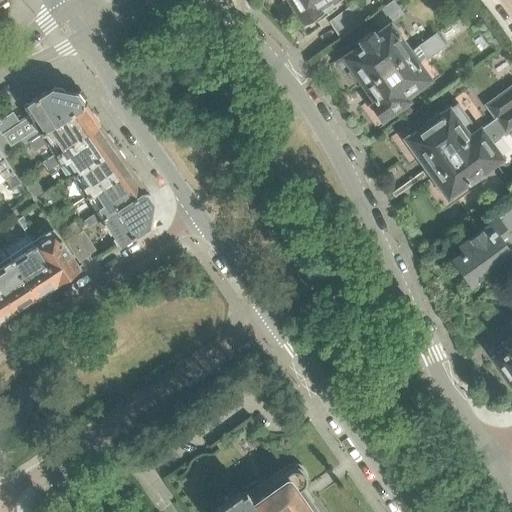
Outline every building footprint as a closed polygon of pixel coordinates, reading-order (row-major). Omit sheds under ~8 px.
[(326,0),(290,0),(304,22),(320,12),(316,7),(326,0)] [(408,52),(397,37),(401,33),(393,22),(404,14),(394,0),(372,16),(381,29),(374,35),(371,31),(353,43),(357,48),(344,57),(352,67),(346,72),(356,86),(362,82),(363,84),(408,52)] [(361,25),(349,7),(330,21),(341,38),(361,25)] [(159,60),(171,52),(166,45),(155,52),(159,60)] [(404,96),(428,79),(417,63),(424,58),(415,47),(408,52),(363,84),(373,97),(372,98),(375,102),(370,105),(380,119),(396,108),(407,100),(404,96)] [(496,117),(511,105),(511,87),(487,105),(496,117)] [(37,136),(83,105),(82,103),(82,99),(78,93),(51,88),(22,106),(28,114),(18,120),(13,112),(0,120),(2,123),(0,124),(0,148),(5,157),(28,142),(37,136)] [(59,151),(98,126),(96,124),(97,120),(93,114),(89,113),(83,105),(37,136),(28,142),(31,147),(48,136),(59,151)] [(505,129),(511,124),(511,105),(496,117),(505,129)] [(427,166),(477,131),(473,127),(466,131),(450,109),(446,112),(444,111),(441,112),(439,110),(424,121),(426,124),(407,139),(408,140),(405,142),(414,155),(417,153),(418,155),(419,154),(427,166)] [(74,173),(113,148),(111,144),(112,140),(108,135),(104,134),(98,126),(59,151),(43,162),(49,172),(66,160),(74,173)] [(485,168),(498,158),(478,130),(477,131),(427,166),(436,179),(437,181),(434,183),(443,196),(447,193),(448,195),(466,182),(469,186),(485,174),(483,171),(486,169),(485,168)] [(21,182),(5,157),(0,148),(0,177),(3,175),(11,188),(21,182)] [(90,194),(128,168),(123,161),(123,157),(119,151),(115,150),(113,148),(74,173),(83,186),(79,188),(81,191),(69,199),(74,206),(90,195),(90,194)] [(102,215),(142,188),(137,181),(138,177),(134,172),(130,171),(128,168),(90,194),(90,195),(98,207),(95,209),(97,212),(84,221),(85,221),(78,226),(82,231),(88,227),(103,217),(102,215)] [(147,226),(152,198),(148,192),(144,192),(142,188),(102,215),(103,217),(105,220),(104,225),(108,231),(112,232),(119,244),(147,226)] [(23,211),(19,204),(10,210),(15,217),(23,211)] [(22,226),(18,219),(9,225),(13,231),(22,226)] [(511,253),(508,249),(503,242),(511,237),(497,219),(486,227),(483,223),(476,228),(479,232),(460,246),(464,251),(454,259),(459,266),(457,267),(464,276),(465,275),(470,282),(511,253)] [(33,233),(26,223),(22,226),(27,233),(28,236),(33,233)] [(78,268),(50,229),(32,241),(58,281),(59,280),(63,281),(69,277),(70,273),(78,268)] [(58,281),(32,241),(28,236),(27,233),(5,248),(5,249),(6,249),(36,295),(37,295),(41,296),(47,291),(48,287),(58,281)] [(88,253),(74,233),(64,239),(78,260),(88,253)] [(36,295),(6,249),(5,249),(5,248),(4,248),(0,241),(0,254),(5,262),(0,265),(0,287),(14,310),(15,309),(19,310),(26,306),(26,302),(36,295)] [(14,310),(0,287),(0,322),(4,320),(4,316),(14,310)] [(511,324),(509,327),(511,331),(511,339),(502,347),(506,352),(497,357),(507,371),(503,374),(511,386),(511,324)] [(275,511),(280,507),(278,503),(301,488),(303,485),(305,482),(306,478),(305,475),(304,472),(302,469),(298,467),(294,466),(290,466),(287,468),(268,481),(248,496),(245,491),(241,494),(239,492),(214,509),(216,511),(275,511)] [(317,511),(310,500),(301,488),(278,503),(280,507),(275,511),(317,511)]
